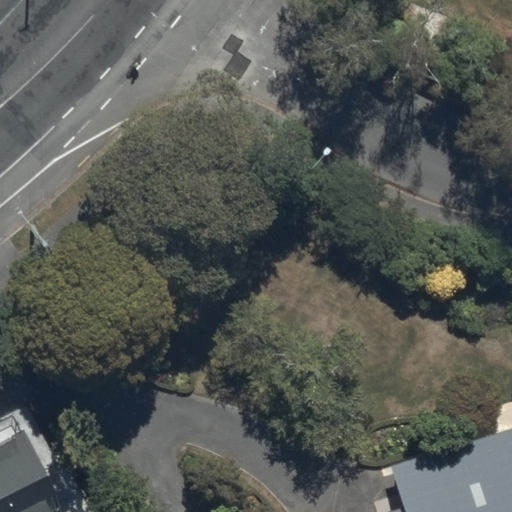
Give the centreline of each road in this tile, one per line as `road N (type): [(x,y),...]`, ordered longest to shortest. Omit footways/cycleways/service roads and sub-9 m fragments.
road 1 (residential): [(201,0),(321,67),(511,148)]
road 2 (tertiary): [(108,0),(0,113)]
